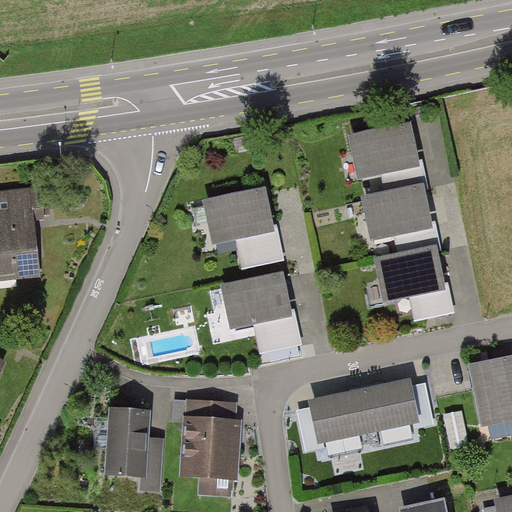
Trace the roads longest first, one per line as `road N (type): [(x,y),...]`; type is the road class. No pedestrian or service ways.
road 1 (residential): [(147,101),(147,191),(1,511)]
road 2 (residential): [(284,511),(274,384),(511,328)]
road 3 (primary): [(147,101),(511,37)]
road 4 (primary): [(0,117),(147,101)]
